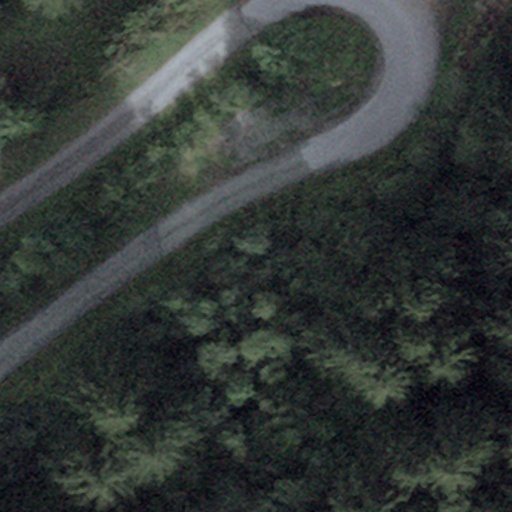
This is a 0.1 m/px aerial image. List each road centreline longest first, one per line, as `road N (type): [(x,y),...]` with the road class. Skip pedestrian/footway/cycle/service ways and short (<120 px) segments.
road 1 (track): [(0,351),(249,164),(354,110),(423,31),(411,0)]
road 2 (track): [(274,0),(129,124),(0,210)]
